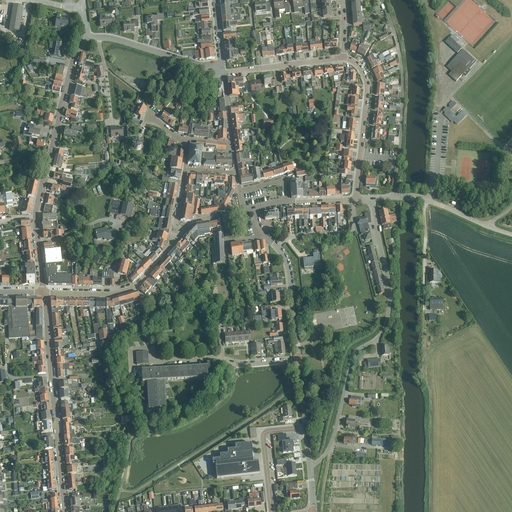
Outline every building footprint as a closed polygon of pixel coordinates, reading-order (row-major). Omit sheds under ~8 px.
[(290,13),(290,12),(289,4),(283,5),(282,0),(274,1),(276,19),(280,19),(279,11),(285,10),(286,14),(290,13)] [(292,0),(294,13),(299,13),(298,9),(304,8),(305,15),(309,14),(308,2),(302,3),(301,0),(292,0)] [(271,12),(270,4),(266,4),(266,2),(262,3),(255,4),(256,12),(263,11),(263,13),(271,12)] [(9,30),(19,32),(23,7),(13,5),(9,30)] [(229,6),(221,7),(222,17),(223,23),(237,22),(241,22),(240,15),(234,16),(233,12),(230,13),(230,6),(229,6)] [(105,15),(100,16),(101,19),(100,19),(101,27),(108,27),(108,28),(112,28),(112,18),(105,18),(105,15)] [(158,22),(164,22),(163,15),(157,16),(157,18),(147,18),(147,25),(151,24),(152,30),(146,30),(146,37),(152,36),(152,39),(159,39),(158,22)] [(55,26),(67,29),(68,20),(56,18),(55,26)] [(134,28),(139,28),(139,21),(134,21),(134,23),(124,24),(125,32),(131,32),(131,31),(135,31),(134,28)] [(237,22),(223,23),(224,32),(225,32),(225,35),(231,34),(231,31),(230,27),(237,26),(237,22)] [(202,23),(197,24),(198,31),(198,34),(202,34),(202,36),(211,36),(211,30),(208,31),(207,30),(207,23),(202,23)] [(350,32),(349,38),(353,38),(353,36),(355,36),(355,33),(359,34),(359,31),(351,30),(351,32),(350,32)] [(386,34),(378,38),(380,42),(388,37),(386,34)] [(334,41),(331,42),(331,49),(337,49),(337,42),(339,41),(338,36),(336,36),(336,40),(334,40),(334,41)] [(457,54),(462,49),(450,38),(445,43),(457,54)] [(286,42),(286,40),(283,40),(284,46),(281,47),(281,48),(280,48),(280,50),(278,50),(279,56),(288,54),(286,42)] [(365,41),(362,46),(358,54),(365,58),(369,50),(363,47),(366,41),(365,41)] [(225,43),(225,51),(233,51),(232,42),(225,43)] [(350,51),(356,53),(359,43),(356,42),(356,45),(352,44),(350,51)] [(56,43),(53,56),(55,56),(61,57),(62,51),(63,51),(64,45),(56,43)] [(195,56),(195,60),(199,60),(199,61),(203,60),(206,60),(215,59),(214,50),(195,52),(195,56)] [(449,75),(456,82),(468,69),(466,67),(470,62),(472,64),(474,61),(472,60),(473,59),(463,50),(449,65),(447,67),(450,71),(452,68),(454,69),(449,75)] [(378,57),(380,60),(389,55),(387,51),(382,54),(382,55),(378,57)] [(233,57),(238,56),(238,52),(225,53),(226,62),(234,62),(233,57)] [(370,58),(366,60),(369,65),(376,62),(372,54),(369,56),(370,58)] [(369,65),(372,70),(381,66),(379,63),(390,57),(389,55),(380,60),(376,62),(369,65)] [(78,69),(76,75),(84,77),(85,72),(88,73),(89,69),(82,67),(81,70),(78,69)] [(335,68),(332,69),(333,76),(333,77),(337,76),(337,75),(343,74),(342,72),(343,72),(343,67),(335,67),(335,68)] [(383,67),(372,72),(375,77),(385,73),(383,68),(383,67)] [(324,70),(321,70),(322,76),(322,77),(324,77),(324,75),(325,75),(325,74),(328,74),(329,77),(333,76),(332,69),(332,68),(324,69),(324,70)] [(350,78),(350,82),(355,82),(356,75),(353,75),(353,73),(354,73),(353,70),(352,69),(347,68),(346,74),(348,74),(348,78),(350,78)] [(385,73),(375,77),(377,82),(384,79),(383,77),(389,74),(396,71),(395,68),(387,72),(388,72),(385,73)] [(314,71),(310,72),(311,76),(311,79),(312,82),(315,81),(315,80),(317,80),(317,77),(322,76),(321,70),(321,69),(314,70),(314,71)] [(300,72),(299,72),(299,73),(300,78),(301,83),(304,82),(303,77),(307,77),(307,79),(311,79),(311,76),(310,72),(310,71),(303,72),(303,73),(300,73),(300,72)] [(293,74),(289,74),(290,81),(291,81),(291,79),(300,78),(299,73),(299,72),(293,73),(293,74)] [(290,81),(289,74),(287,75),(287,74),(280,75),(281,83),(285,82),(285,87),(291,86),(290,81)] [(270,77),(263,78),(264,85),(265,85),(270,85),(271,87),(271,88),(275,87),(274,81),(270,81),(270,77)] [(233,79),(227,79),(229,92),(229,96),(239,96),(238,88),(242,88),(243,87),(242,78),(235,78),(233,79)] [(251,92),(257,91),(258,93),(263,92),(263,86),(261,86),(260,81),(256,82),(250,83),(251,92)] [(54,82),(53,84),(50,83),(48,90),(59,93),(62,84),(54,82)] [(74,85),(71,96),(76,97),(79,98),(81,93),(84,94),(85,88),(82,87),(74,85)] [(351,92),(351,96),(358,97),(359,89),(357,89),(358,86),(352,85),(352,88),(354,88),(353,92),(351,92)] [(348,96),(348,100),(351,100),(350,106),(357,107),(358,99),(358,97),(351,96),(348,96)] [(71,97),(69,103),(72,104),(71,108),(76,109),(77,105),(81,106),(82,100),(78,99),(71,97)] [(214,121),(214,122),(226,122),(226,114),(224,100),(218,100),(220,114),(218,115),(218,117),(213,117),(213,116),(213,109),(208,110),(208,116),(208,122),(212,122),(212,121),(214,121)] [(446,108),(443,111),(445,113),(444,115),(452,123),(453,121),(457,125),(467,115),(463,111),(460,115),(459,115),(458,116),(457,118),(453,114),(452,113),(450,112),(457,105),(454,102),(449,106),(450,107),(448,109),(446,108)] [(140,105),(135,114),(140,117),(143,112),(144,112),(145,111),(145,109),(146,108),(140,105)] [(346,111),(351,112),(350,115),(356,116),(357,109),(347,108),(346,111)] [(49,112),(42,110),(37,109),(36,115),(40,116),(45,117),(44,122),(52,124),(54,117),(48,115),(49,112)] [(80,114),(77,113),(67,110),(65,117),(71,118),(70,124),(78,123),(79,118),(80,114)] [(164,113),(160,118),(166,122),(170,117),(167,115),(165,114),(164,113)] [(232,124),(239,123),(243,122),(242,116),(238,116),(237,116),(237,113),(231,113),(231,117),(232,124)] [(170,117),(166,122),(171,127),(175,122),(170,117)] [(271,120),(263,121),(263,126),(275,126),(274,117),(271,117),(271,120)] [(343,117),(342,122),(343,122),(346,123),(346,130),(348,130),(355,131),(356,121),(351,121),(351,118),(345,117),(343,117)] [(219,128),(219,131),(226,131),(226,122),(214,122),(214,123),(215,123),(214,126),(218,126),(220,126),(220,128),(219,128)] [(25,131),(24,135),(26,136),(30,137),(31,137),(32,135),(39,136),(40,131),(33,129),(34,126),(26,124),(25,129),(24,129),(24,131),(25,131)] [(178,133),(187,134),(188,126),(182,125),(182,128),(179,127),(178,133)] [(188,136),(193,136),(194,127),(200,128),(201,126),(195,125),(195,126),(189,125),(188,136)] [(193,136),(208,138),(208,133),(207,133),(208,129),(208,126),(201,126),(200,128),(194,127),(193,136)] [(66,127),(64,135),(76,138),(77,130),(66,127)] [(110,135),(110,138),(122,137),(121,128),(114,129),(114,127),(109,128),(110,129),(106,129),(106,135),(110,135)] [(208,133),(208,138),(211,139),(212,133),(214,134),(214,133),(217,133),(217,136),(216,136),(216,140),(217,140),(226,141),(226,131),(219,131),(210,129),(208,129),(207,133),(208,133)] [(233,132),(234,139),(235,145),(241,144),(243,144),(242,138),(244,137),(244,132),(240,132),(240,131),(233,132)] [(37,140),(37,138),(30,137),(30,138),(29,141),(34,142),(33,145),(37,146),(37,147),(39,147),(43,148),(45,142),(37,140)] [(164,137),(161,143),(167,145),(167,146),(172,147),(172,146),(176,147),(177,145),(178,142),(177,142),(174,141),(173,140),(171,140),(170,139),(169,139),(166,138),(164,137)] [(341,140),(341,142),(344,142),(344,144),(346,144),(346,147),(352,148),(353,141),(346,140),(345,140),(341,140)] [(139,142),(138,142),(137,142),(136,143),(135,143),(135,144),(134,144),(134,145),(134,146),(134,147),(134,148),(135,149),(136,150),(137,150),(138,150),(139,150),(140,150),(141,149),(142,148),(142,147),(142,146),(142,145),(141,144),(141,143),(140,143),(139,142)] [(188,164),(188,165),(192,165),(192,168),(195,168),(196,168),(196,165),(200,166),(200,165),(201,153),(201,152),(201,149),(205,149),(205,143),(196,142),(196,146),(190,145),(188,164)] [(201,152),(201,153),(203,153),(214,154),(214,152),(217,152),(217,144),(213,144),(205,143),(205,149),(201,149),(201,152)] [(217,144),(217,152),(225,153),(225,145),(217,144)] [(170,170),(171,170),(181,171),(182,161),(183,150),(175,149),(173,149),(173,152),(169,151),(168,158),(171,158),(170,170)] [(236,153),(238,164),(242,164),(242,162),(244,162),(244,160),(249,159),(248,154),(249,154),(249,152),(245,152),(245,151),(243,152),(236,153)] [(344,158),(343,161),(348,161),(349,159),(351,159),(352,152),(344,151),(343,158),(344,158)] [(214,152),(214,154),(216,154),(216,157),(215,167),(222,167),(229,167),(231,167),(231,160),(232,155),(225,155),(222,155),(222,157),(217,157),(217,152),(214,152)] [(203,153),(202,160),(204,160),(203,166),(214,167),(215,167),(216,157),(216,154),(214,154),(203,153)] [(63,158),(55,156),(53,167),(61,169),(63,158)] [(488,157),(465,156),(464,180),(487,181),(488,157)] [(242,164),(238,164),(239,171),(240,177),(241,185),(253,183),(251,175),(251,172),(249,173),(249,167),(250,167),(252,166),(251,161),(248,162),(244,162),(242,162),(242,164)] [(348,161),(343,161),(343,163),(342,166),(344,166),(343,170),(339,170),(338,174),(346,175),(347,171),(349,171),(350,164),(348,163),(348,161)] [(270,165),(274,177),(282,175),(281,168),(276,170),(275,164),(270,165)] [(288,176),(289,177),(294,176),(291,164),(281,166),(284,174),(287,174),(288,176)] [(268,172),(262,173),(264,180),(273,178),(274,177),(270,165),(268,166),(269,168),(267,168),(268,172)] [(250,167),(250,171),(251,171),(253,182),(259,181),(263,180),(264,180),(262,173),(261,171),(261,169),(257,169),(257,170),(252,171),(252,166),(250,167)] [(296,178),(305,176),(310,176),(307,176),(305,168),(295,170),(296,178)] [(181,171),(171,170),(170,175),(166,175),(166,176),(162,175),(161,181),(168,182),(168,178),(179,180),(180,172),(181,171)] [(63,175),(57,174),(54,173),(53,178),(61,180),(61,181),(63,182),(62,186),(70,188),(72,180),(65,179),(65,176),(63,175)] [(214,175),(214,185),(223,186),(223,185),(223,182),(224,182),(225,182),(228,182),(229,178),(229,177),(229,176),(225,176),(214,175)] [(366,178),(366,185),(366,187),(366,188),(370,188),(370,189),(377,190),(376,190),(377,186),(378,179),(376,179),(366,178)] [(25,195),(28,196),(34,197),(38,182),(30,180),(27,192),(26,191),(25,195)] [(341,185),(340,187),(341,191),(341,195),(344,195),(348,194),(348,187),(349,181),(346,180),(345,184),(341,185)] [(302,182),(290,182),(290,183),(291,183),(292,193),(291,194),(291,199),(312,198),(312,190),(308,190),(308,185),(302,185),(302,182)] [(168,184),(167,192),(176,194),(178,186),(168,184)] [(186,186),(185,194),(191,195),(192,192),(195,192),(195,190),(195,187),(192,187),(186,186)] [(99,187),(91,190),(95,199),(103,196),(99,187)] [(227,188),(225,187),(223,187),(221,187),(221,189),(218,189),(218,194),(217,197),(224,200),(225,198),(230,200),(234,192),(227,188)] [(163,195),(163,199),(164,199),(174,202),(176,194),(167,192),(166,196),(163,195)] [(3,194),(4,204),(5,206),(13,205),(11,193),(3,194)] [(185,194),(184,201),(193,202),(194,200),(200,200),(200,198),(194,197),(194,195),(191,195),(185,194)] [(52,206),(53,206),(55,206),(53,206),(54,204),(52,204),(54,197),(47,195),(45,204),(50,205),(52,206)] [(217,197),(213,197),(213,201),(214,204),(214,208),(216,207),(217,212),(224,212),(228,204),(230,200),(225,198),(224,200),(217,197)] [(24,202),(21,211),(19,210),(18,213),(21,213),(21,212),(30,215),(33,202),(29,201),(29,200),(26,199),(25,203),(24,202)] [(158,207),(157,210),(162,211),(167,212),(167,208),(173,209),(174,204),(174,202),(164,199),(164,201),(165,201),(164,204),(164,207),(164,208),(162,208),(158,207)] [(130,205),(124,204),(113,201),(110,213),(134,219),(136,210),(132,209),(134,201),(131,201),(130,205)] [(193,202),(184,201),(184,202),(181,221),(187,222),(187,221),(191,222),(192,216),(192,213),(193,214),(193,208),(193,207),(193,204),(193,203),(193,202)] [(51,210),(52,206),(50,205),(45,204),(43,212),(49,213),(50,209),(51,210)] [(148,205),(147,209),(151,210),(149,217),(160,219),(171,221),(172,213),(173,209),(167,208),(167,212),(162,211),(157,210),(158,207),(151,206),(148,205)] [(335,224),(338,224),(337,213),(337,206),(328,207),(328,214),(329,218),(334,217),(335,224)] [(317,218),(321,218),(320,207),(310,208),(310,215),(317,215),(317,218)] [(281,219),(281,221),(286,220),(285,208),(280,208),(280,213),(278,213),(278,212),(264,213),(265,220),(281,219)] [(299,228),(302,227),(301,208),(294,209),(294,216),(299,215),(299,221),(299,228)] [(309,215),(310,215),(310,208),(301,208),(302,227),(306,227),(306,226),(305,221),(306,221),(306,215),(309,215)] [(387,210),(379,212),(380,216),(380,217),(381,218),(381,221),(382,225),(382,226),(390,224),(390,223),(397,222),(396,218),(395,215),(389,216),(387,210)] [(364,235),(365,241),(372,240),(371,238),(371,237),(370,235),(371,235),(370,235),(370,233),(368,224),(369,224),(371,223),(370,213),(365,214),(365,218),(357,219),(358,225),(360,233),(361,233),(362,235),(363,235),(364,235)] [(57,222),(56,222),(56,215),(42,216),(43,223),(42,223),(43,231),(57,230),(56,223),(57,223),(57,222)] [(158,229),(169,231),(170,226),(170,224),(171,221),(160,219),(158,229)] [(215,235),(223,234),(222,221),(216,222),(217,227),(214,228),(215,235)] [(204,237),(209,236),(209,235),(209,230),(208,223),(196,225),(198,238),(204,237)] [(194,242),(198,238),(196,225),(186,234),(190,237),(190,238),(192,240),(194,242)] [(153,228),(152,231),(155,232),(152,241),(153,242),(160,244),(159,245),(158,245),(157,247),(156,247),(156,246),(155,247),(161,253),(163,251),(164,246),(165,246),(166,244),(165,243),(166,241),(166,242),(168,236),(168,235),(169,231),(158,229),(154,228),(153,228)] [(114,230),(110,231),(106,232),(106,229),(95,231),(97,240),(103,239),(104,240),(108,240),(108,241),(116,239),(114,230)] [(189,244),(192,240),(190,238),(190,237),(186,234),(182,239),(189,244)] [(214,237),(214,247),(223,247),(223,234),(215,235),(209,235),(209,236),(209,237),(214,237)] [(182,240),(179,244),(185,250),(185,249),(187,250),(188,248),(190,250),(191,249),(182,240)] [(22,251),(22,253),(32,252),(31,242),(21,242),(22,251)] [(247,243),(242,244),(244,258),(247,258),(246,251),(252,251),(250,243),(250,242),(249,242),(247,242),(247,243)] [(44,247),(43,248),(43,249),(44,250),(44,251),(45,251),(56,249),(55,243),(43,245),(44,247)] [(151,252),(157,257),(161,253),(155,247),(151,243),(149,245),(154,250),(149,245),(147,247),(151,252)] [(242,259),(244,258),(242,244),(241,243),(226,246),(228,257),(241,255),(242,259)] [(175,247),(175,248),(180,253),(181,252),(182,253),(183,251),(185,250),(179,244),(175,247)] [(151,264),(145,258),(140,253),(143,251),(139,247),(137,249),(138,250),(135,253),(139,257),(142,261),(138,266),(144,271),(151,264)] [(223,247),(214,247),(212,247),(213,264),(224,263),(223,247)] [(365,257),(375,255),(373,247),(367,248),(369,256),(365,257)] [(168,256),(167,257),(171,260),(171,259),(175,255),(180,259),(183,256),(180,253),(175,248),(168,256)] [(60,249),(44,251),(46,266),(51,265),(56,264),(62,264),(61,257),(60,249)] [(32,252),(22,253),(22,255),(27,255),(27,262),(33,262),(32,252)] [(145,258),(151,264),(157,257),(151,252),(145,258)] [(307,258),(303,259),(303,262),(304,268),(313,267),(316,266),(316,267),(320,267),(319,262),(320,262),(320,259),(319,259),(319,258),(319,257),(319,253),(313,254),(313,258),(307,258)] [(375,255),(365,257),(365,259),(370,258),(371,264),(377,262),(375,255)] [(167,257),(157,267),(161,271),(162,272),(165,269),(166,270),(168,272),(172,267),(171,265),(168,263),(171,260),(167,257)] [(117,274),(125,276),(128,264),(120,261),(117,274)] [(174,264),(180,271),(184,268),(178,261),(174,264)] [(26,264),(26,276),(34,276),(34,264),(26,264)] [(51,265),(46,266),(47,280),(48,286),(54,286),(56,286),(62,286),(66,286),(72,286),(72,281),(72,277),(72,276),(56,276),(56,265),(56,264),(51,265)] [(137,266),(131,271),(134,274),(134,273),(138,277),(144,271),(138,266),(137,266)] [(157,267),(154,271),(159,276),(165,282),(168,278),(163,273),(162,272),(161,271),(157,267)] [(134,274),(131,271),(129,269),(128,272),(132,276),(128,279),(132,283),(138,277),(134,273),(134,274)] [(430,283),(440,283),(440,276),(436,276),(436,270),(430,270),(430,283)] [(150,277),(149,279),(155,284),(158,282),(156,280),(159,276),(154,271),(149,276),(150,277)] [(108,279),(109,281),(114,281),(113,275),(106,273),(104,272),(102,272),(102,273),(100,273),(100,279),(92,279),(92,287),(101,287),(101,279),(108,279)] [(34,276),(26,276),(23,276),(23,274),(20,275),(20,285),(34,285),(35,284),(34,276)] [(275,285),(282,284),(281,278),(278,279),(278,274),(273,275),(274,278),(270,278),(271,286),(275,286),(275,285)] [(83,278),(82,278),(82,286),(92,287),(92,279),(92,277),(90,277),(90,276),(87,276),(87,278),(83,278)] [(155,284),(149,279),(148,279),(147,279),(144,283),(143,285),(142,284),(142,285),(142,286),(139,289),(145,294),(151,287),(152,288),(156,284),(155,284)] [(270,292),(271,295),(269,295),(270,303),(279,302),(279,294),(278,294),(278,291),(270,292)] [(137,292),(123,296),(126,305),(127,309),(129,308),(128,304),(129,304),(131,307),(137,305),(135,301),(139,300),(137,292)] [(123,296),(117,298),(120,307),(120,308),(121,310),(123,310),(122,306),(126,305),(123,296)] [(145,303),(149,307),(155,300),(151,296),(145,303)] [(0,306),(8,307),(9,298),(0,297),(0,306)] [(29,337),(27,310),(27,307),(27,298),(9,298),(8,307),(8,313),(8,320),(9,339),(29,337)] [(36,327),(36,333),(41,333),(41,327),(42,327),(42,300),(40,299),(34,298),(34,311),(33,311),(33,312),(33,314),(34,314),(34,316),(36,316),(36,327)] [(111,300),(113,308),(114,309),(120,307),(117,298),(111,300)] [(51,315),(52,319),(58,318),(58,311),(57,310),(57,306),(55,307),(56,299),(50,299),(51,311),(51,315)] [(82,300),(75,299),(75,307),(79,307),(81,315),(83,314),(82,309),(82,307),(82,300)] [(430,299),(430,310),(443,310),(443,299),(430,299)] [(105,300),(95,300),(95,310),(96,310),(99,320),(103,320),(103,312),(106,312),(107,325),(109,325),(109,326),(113,324),(112,317),(111,318),(110,310),(106,311),(106,309),(105,308),(105,300)] [(115,312),(113,308),(111,300),(106,300),(106,307),(110,307),(110,308),(112,308),(112,313),(115,312)] [(270,311),(271,320),(281,319),(280,310),(273,311),(273,308),(271,308),(267,308),(267,312),(270,311)] [(100,324),(93,325),(94,334),(99,334),(100,340),(107,339),(107,335),(106,329),(102,329),(100,324)] [(275,327),(276,333),(282,332),(282,325),(279,325),(279,324),(271,325),(272,327),(275,327)] [(62,338),(62,340),(67,339),(67,336),(62,337),(61,334),(64,334),(64,333),(66,333),(66,330),(62,330),(53,331),(54,339),(62,338)] [(55,345),(55,350),(62,349),(62,347),(68,346),(68,344),(67,339),(62,340),(54,340),(55,345)] [(273,340),(265,341),(265,344),(268,344),(272,344),(274,344),(275,355),(279,354),(279,355),(282,355),(282,354),(284,354),(283,342),(273,343),(273,340)] [(30,347),(30,350),(31,352),(43,350),(43,342),(37,343),(38,346),(30,347)] [(381,347),(382,357),(389,356),(388,346),(381,347)] [(55,350),(56,359),(66,358),(65,355),(64,355),(63,349),(62,349),(55,350)] [(135,352),(136,364),(147,364),(147,351),(135,352)] [(364,369),(380,368),(380,360),(368,361),(368,363),(364,364),(364,369)] [(157,370),(141,371),(141,382),(146,381),(148,409),(151,408),(151,411),(160,410),(160,408),(165,408),(164,381),(168,380),(207,378),(207,371),(209,371),(208,364),(206,364),(206,367),(163,369),(159,370),(159,368),(157,368),(157,370)] [(65,370),(57,371),(58,378),(63,378),(63,377),(67,377),(66,370),(65,370)] [(36,386),(37,389),(47,388),(46,379),(38,380),(39,385),(36,386)] [(60,383),(59,383),(59,390),(67,389),(72,389),(71,385),(68,385),(67,380),(59,381),(60,383)] [(40,397),(48,396),(47,388),(37,389),(35,389),(35,392),(39,392),(40,397)] [(60,392),(60,400),(61,400),(61,403),(61,404),(61,406),(69,405),(68,403),(70,403),(70,399),(72,399),(71,392),(71,391),(72,391),(72,388),(72,389),(67,389),(60,390),(60,392)] [(41,405),(48,404),(48,396),(40,397),(41,403),(35,403),(35,405),(41,405)] [(349,400),(349,405),(352,405),(352,408),(356,408),(356,407),(360,407),(360,405),(361,405),(361,402),(361,398),(351,397),(350,400),(349,400)] [(282,418),(279,418),(280,422),(285,422),(285,419),(284,419),(284,418),(291,417),(290,410),(289,410),(289,407),(283,407),(283,415),(282,415),(282,418)] [(68,410),(61,411),(62,420),(63,420),(64,424),(70,424),(70,420),(69,420),(68,410)] [(42,421),(50,421),(49,412),(36,414),(37,423),(42,422),(42,421)] [(368,425),(369,419),(349,416),(348,420),(347,419),(346,427),(348,428),(349,428),(354,429),(355,422),(359,423),(359,424),(368,425)] [(42,433),(51,432),(50,424),(37,425),(38,431),(42,430),(42,433)] [(64,424),(62,424),(64,436),(74,435),(74,430),(71,431),(70,424),(64,424)] [(53,449),(52,439),(50,439),(50,435),(42,436),(42,440),(44,440),(45,449),(53,449)] [(292,440),(282,441),(283,453),(293,452),(292,440)] [(215,466),(216,479),(259,474),(258,462),(253,462),(252,454),(251,444),(234,445),(235,449),(227,450),(227,454),(219,455),(220,459),(212,460),(212,465),(215,464),(215,466)] [(65,445),(66,457),(73,457),(72,445),(65,445)] [(66,457),(66,465),(76,464),(76,461),(74,461),(73,457),(66,457)] [(76,464),(66,465),(67,475),(76,474),(76,467),(77,467),(77,464),(76,464)] [(295,464),(286,464),(288,476),(296,475),(295,464)] [(290,496),(290,499),(299,498),(299,492),(298,492),(297,483),(285,484),(287,496),(290,496)] [(256,493),(252,493),(253,497),(253,500),(254,508),(261,507),(260,499),(257,500),(256,493)] [(70,500),(70,508),(79,507),(78,500),(80,499),(80,496),(77,496),(77,494),(71,494),(72,500),(70,500)] [(247,508),(254,508),(253,500),(249,501),(249,499),(246,499),(246,498),(243,499),(244,506),(247,505),(247,508)] [(47,504),(48,511),(59,510),(57,499),(50,500),(42,500),(43,504),(47,504)] [(239,502),(234,503),(234,510),(241,509),(241,506),(244,506),(243,499),(238,499),(239,502)] [(234,503),(234,500),(223,501),(224,510),(227,510),(227,511),(234,510),(234,503)]
